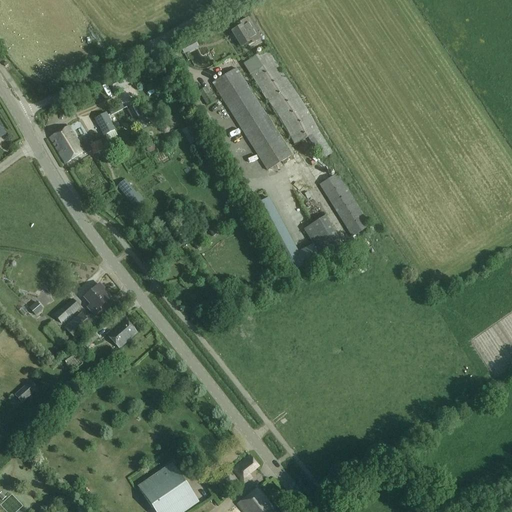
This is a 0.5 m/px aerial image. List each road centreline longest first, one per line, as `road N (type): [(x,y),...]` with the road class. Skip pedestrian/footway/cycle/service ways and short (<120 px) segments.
road 1 (tertiary): [(310,511),(74,211),(0,85)]
road 2 (track): [(237,0),(19,115)]
